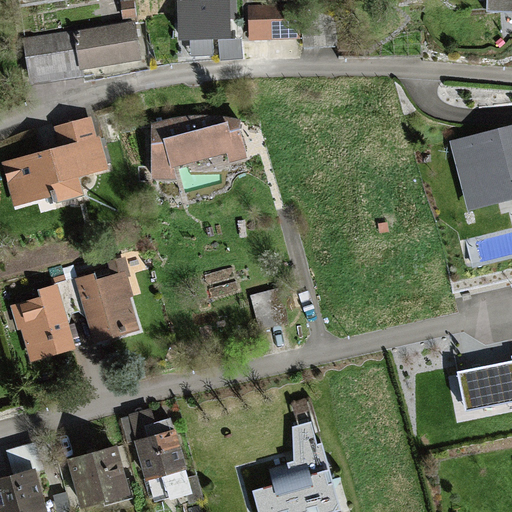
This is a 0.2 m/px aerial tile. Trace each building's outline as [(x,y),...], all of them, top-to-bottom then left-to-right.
[(250,27),(241,0),(186,0),(186,27),(250,27)] [(511,0),(503,0),(503,14),(511,14),(511,0)] [(302,4),(256,7),(258,39),(304,37),(302,4)] [(145,20),(86,32),(94,69),(153,57),(145,20)] [(78,31),(35,37),(42,82),(85,76),(78,31)] [(201,115),(163,126),(162,177),(188,176),(187,167),(203,165),(203,161),(218,157),(241,155),(242,163),(260,162),(254,118),(201,115)] [(117,173),(101,116),(62,128),(68,148),(15,163),(29,211),(93,192),(89,181),(117,173)] [(511,127),(458,145),(481,215),(511,205),(511,127)] [(107,273),(84,280),(105,343),(145,329),(127,274),(109,280),(107,273)] [(38,365),(85,347),(62,286),(15,304),(38,365)] [(511,357),(461,366),(468,412),(511,405),(511,357)] [(292,427),(294,460),(287,462),(289,469),(273,474),(276,485),(256,491),(262,511),(333,511),(341,510),(322,441),(316,443),(310,422),(292,427)] [(184,429),(149,439),(160,478),(195,467),(184,429)] [(129,444),(78,458),(92,507),(143,492),(129,444)] [(58,511),(46,470),(9,481),(12,490),(0,493),(0,511),(6,511),(16,509),(16,511),(58,511)]
